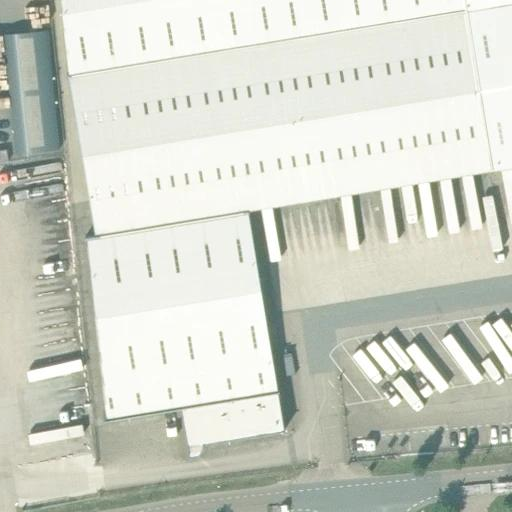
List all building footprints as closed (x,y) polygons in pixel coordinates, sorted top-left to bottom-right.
[(466,17),(463,0),(61,0),(69,74),(71,83),(466,17)] [(511,9),(511,0),(463,0),(466,17),(511,9)] [(511,9),(466,17),(491,169),(511,165),(511,9)] [(491,169),(466,17),(71,83),(96,235),(248,209),(491,169)] [(277,389),(248,209),(96,235),(85,236),(85,237),(87,237),(106,419),(104,419),(104,420),(181,407),(278,391),(280,391),(279,389),(277,389)] [(285,430),(278,391),(181,407),(190,458),(191,458),(191,456),(197,455),(200,453),(203,446),(203,443),(285,430)]
